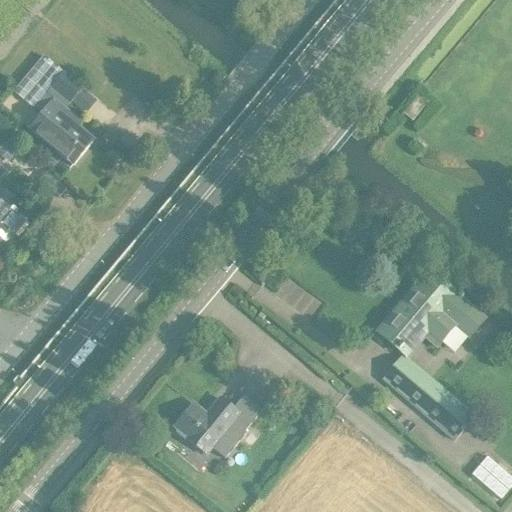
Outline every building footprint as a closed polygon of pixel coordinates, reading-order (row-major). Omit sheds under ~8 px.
[(56,101),(66,110),(83,90),(43,57),(13,93),(34,111),(35,109),(43,116),(56,101)] [(76,118),(66,110),(56,101),(43,116),(32,129),(75,165),(96,141),(73,122),(76,118)] [(412,128),(427,110),(418,103),(403,120),(412,128)] [(66,192),(47,174),(39,182),(58,200),(66,192)] [(0,197),(0,240),(8,247),(29,221),(0,197)] [(406,358),(424,337),(437,348),(455,327),(469,339),(486,319),(429,271),(376,333),(406,358)] [(455,443),(472,422),(400,361),(383,382),(455,443)] [(246,431),(264,410),(246,396),(235,410),(221,399),(207,417),(193,405),(175,427),(189,438),(188,440),(208,456),(213,450),(226,461),(249,433),(246,431)]
